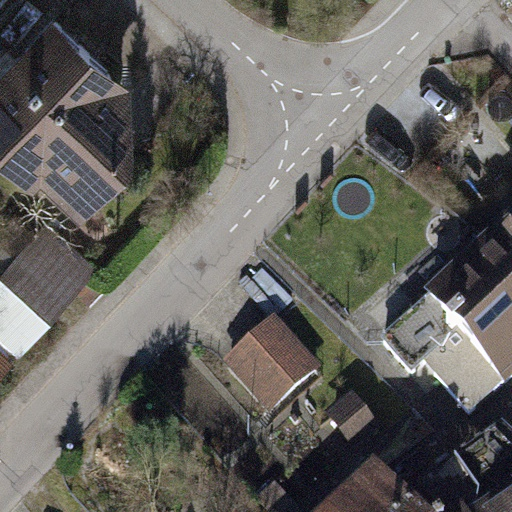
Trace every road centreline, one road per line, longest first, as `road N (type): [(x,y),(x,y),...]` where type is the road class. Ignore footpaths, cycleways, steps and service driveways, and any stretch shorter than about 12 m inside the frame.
road 1 (residential): [(321,146),(0,476)]
road 2 (residential): [(321,146),(190,58),(138,0)]
road 3 (residential): [(475,0),(321,146)]
